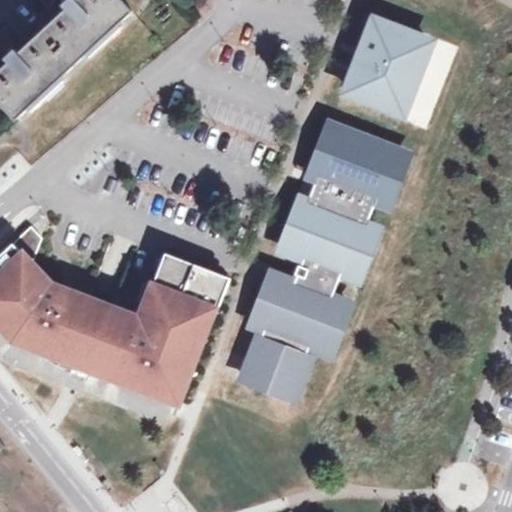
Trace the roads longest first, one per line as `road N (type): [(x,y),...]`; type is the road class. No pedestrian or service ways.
road 1 (residential): [(0,210),(244,0)]
road 2 (secondary): [(88,511),(0,408)]
